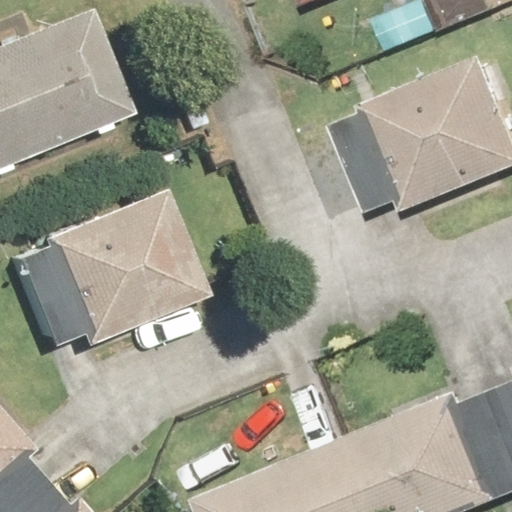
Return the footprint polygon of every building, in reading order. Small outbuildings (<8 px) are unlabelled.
[(420,0),(380,16),(393,48),(485,12),(480,0),(420,0)] [(0,36),(0,166),(124,117),(80,5),(0,36)] [(379,108),(338,125),(374,214),(406,201),(411,214),(511,172),(511,111),(489,55),(376,101),(379,108)] [(39,242),(9,254),(47,347),(77,334),(82,345),(202,296),(157,186),(37,236),(39,242)] [(511,380),(467,399),(463,388),(201,492),(208,511),(471,511),(511,496),(511,380)] [(61,503),(18,454),(28,446),(0,414),(0,511),(85,511),(71,495),(61,503)]
